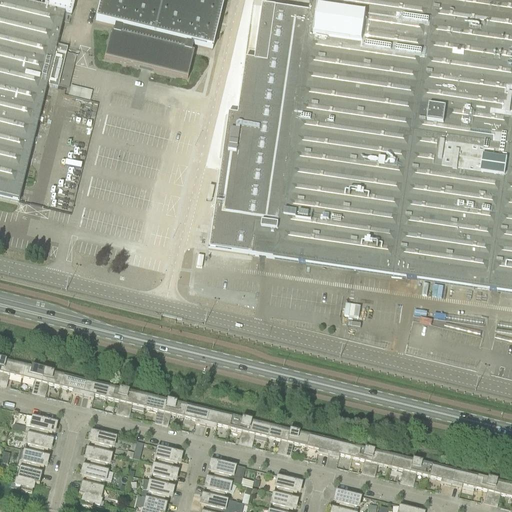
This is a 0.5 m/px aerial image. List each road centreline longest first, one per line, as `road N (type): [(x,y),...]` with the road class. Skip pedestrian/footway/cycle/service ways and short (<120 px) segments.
road 1 (unclassified): [(0,267),(511,392)]
road 2 (secondary): [(511,431),(0,307)]
road 3 (residential): [(75,416),(198,447)]
road 4 (residential): [(198,447),(321,476)]
road 5 (residential): [(321,476),(443,505)]
